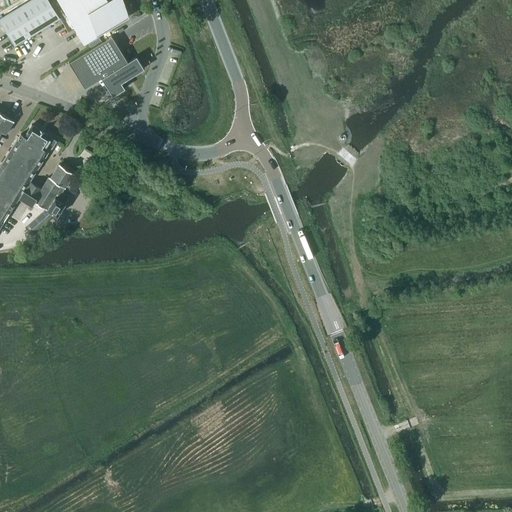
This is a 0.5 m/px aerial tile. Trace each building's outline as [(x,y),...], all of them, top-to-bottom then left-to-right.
[(59,17),(49,0),(28,0),(0,17),(0,20),(14,45),(59,17)] [(57,0),(84,43),(96,36),(129,16),(123,0),(57,0)] [(112,35),(69,62),(85,88),(102,77),(113,95),(125,87),(122,82),(144,68),(137,55),(128,61),(112,35)] [(0,132),(1,130),(5,133),(14,120),(0,111),(0,132)] [(66,185),(70,188),(77,176),(73,174),(74,172),(59,163),(50,177),(49,176),(42,187),(30,179),(50,149),(47,147),(48,145),(51,147),(56,140),(51,138),(52,137),(44,132),(45,131),(40,129),(32,124),(24,136),(21,133),(0,164),(0,226),(20,196),(32,204),(34,201),(46,209),(26,227),(32,235),(55,214),(57,215),(65,201),(69,195),(62,191),(66,185)] [(85,192),(90,195),(95,187),(91,184),(85,192)]
